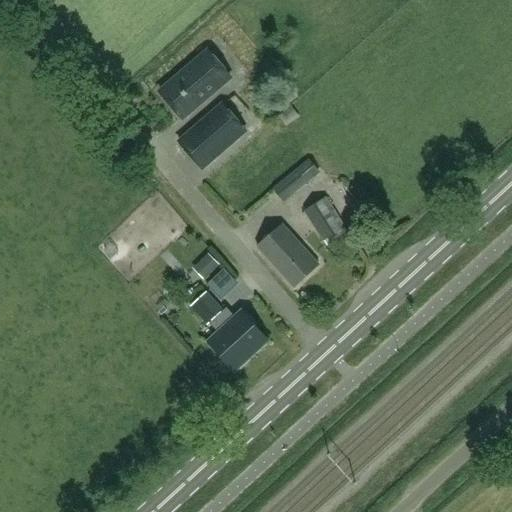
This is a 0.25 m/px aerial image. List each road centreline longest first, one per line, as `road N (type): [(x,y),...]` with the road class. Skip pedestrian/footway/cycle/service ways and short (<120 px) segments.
road 1 (residential): [(121,119),(326,356)]
road 2 (secondary): [(326,356),(511,185)]
road 3 (secondary): [(156,511),(326,356)]
road 4 (unclassified): [(400,511),(511,409)]
